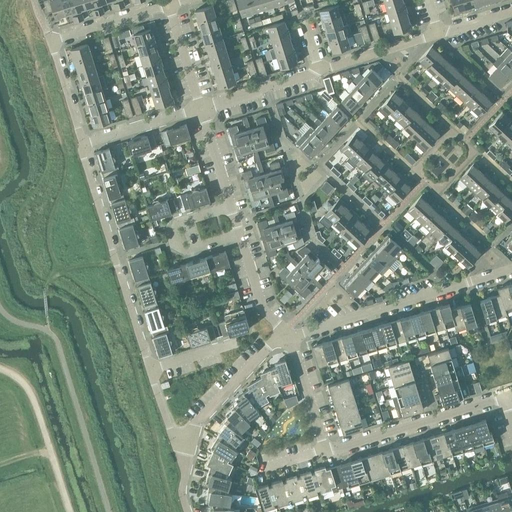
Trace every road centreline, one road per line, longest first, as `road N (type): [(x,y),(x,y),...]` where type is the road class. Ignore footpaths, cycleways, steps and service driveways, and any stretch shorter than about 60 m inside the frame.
road 1 (unclassified): [(153,370),(85,144)]
road 2 (unclassified): [(286,335),(511,269)]
road 3 (unclassified): [(85,144),(53,42),(170,8)]
road 4 (unclassified): [(325,451),(506,397)]
road 5 (track): [(70,511),(33,395),(0,369)]
road 6 (unclassified): [(185,438),(286,335)]
road 7 (unclassified): [(239,234),(177,246),(175,225),(232,209)]
road 8 (unclassified): [(318,71),(438,31)]
road 9 (unclassified): [(200,109),(318,71)]
road 10 (unclassified): [(325,451),(286,335)]
road 11 (unclassified): [(85,144),(200,109)]
